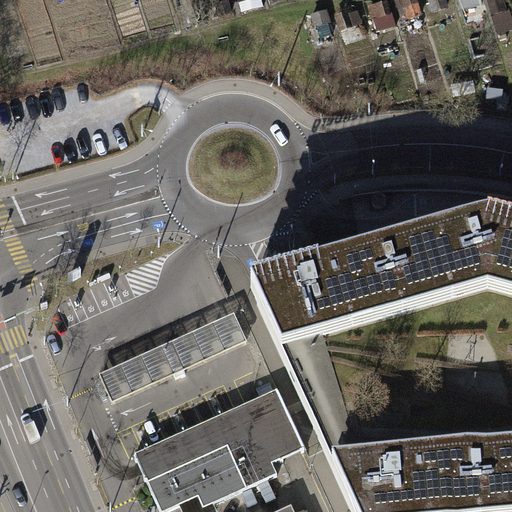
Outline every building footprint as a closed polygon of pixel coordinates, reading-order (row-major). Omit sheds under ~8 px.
[(205,0),(213,25),(234,18),(228,0),(205,0)] [(238,0),(244,18),(263,12),(259,0),(238,0)] [(270,0),(274,10),(292,5),(291,0),(270,0)] [(417,0),(408,0),(401,2),(407,25),(423,21),(417,0)] [(426,0),(434,26),(447,22),(440,0),(426,0)] [(501,3),(486,7),(494,35),(509,31),(501,3)] [(393,7),(371,13),(375,28),(397,21),(393,7)] [(328,18),(307,25),(311,37),(332,30),(328,18)] [(359,19),(340,24),(343,35),(362,30),(359,19)] [(511,511),(511,230),(490,224),(278,283),(252,290),(282,359),(333,469),(352,511),(511,511)] [(233,323),(97,384),(110,413),(246,352),(233,323)] [(276,402),(131,466),(151,511),(225,511),(249,502),(248,499),(276,486),(270,474),(301,460),(276,402)]
